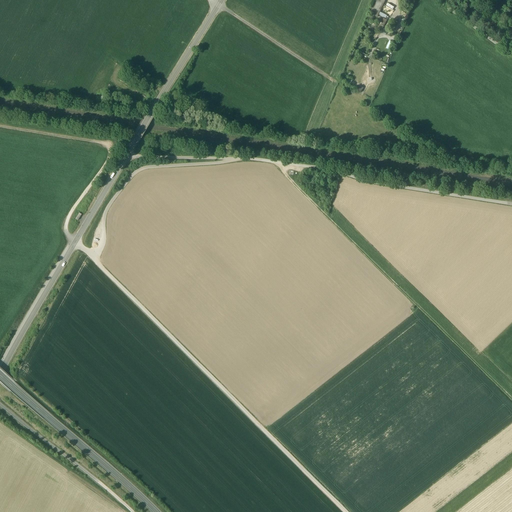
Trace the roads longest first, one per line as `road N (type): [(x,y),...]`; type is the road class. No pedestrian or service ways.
road 1 (secondary): [(220,0),(0,372)]
road 2 (track): [(231,159),(140,168),(107,207),(96,254),(69,238),(66,221),(107,151),(96,142),(0,126)]
road 3 (track): [(91,252),(345,511)]
road 4 (track): [(163,93),(227,128),(283,142),(511,169)]
road 5 (track): [(511,402),(275,163)]
road 6 (primary): [(155,511),(0,375)]
road 7 (track): [(165,90),(6,0)]
road 8 (track): [(0,404),(131,511)]
